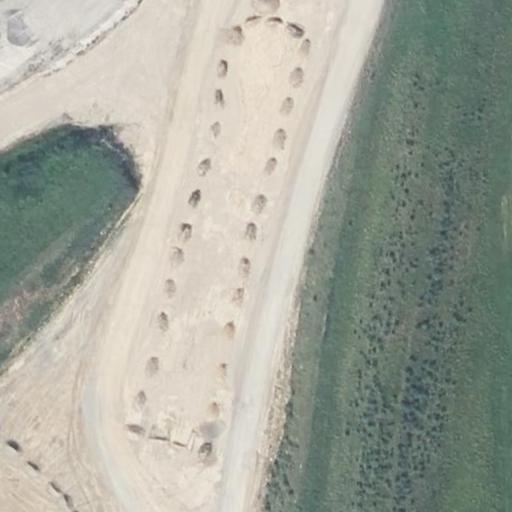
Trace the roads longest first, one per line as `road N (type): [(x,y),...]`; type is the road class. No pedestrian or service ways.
road 1 (unknown): [(161,0),(176,113),(157,209),(116,302),(19,422),(0,481)]
road 2 (unknown): [(0,129),(37,107),(157,0)]
